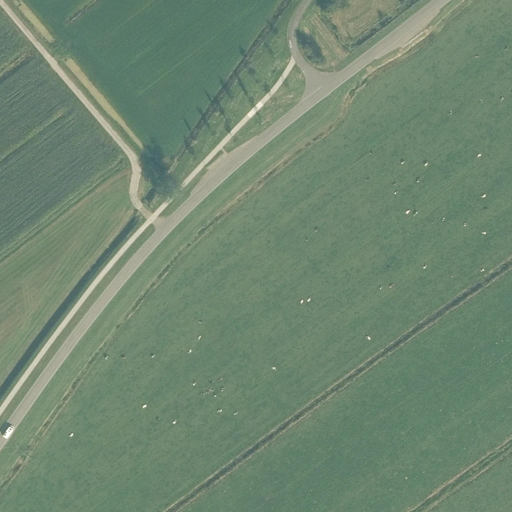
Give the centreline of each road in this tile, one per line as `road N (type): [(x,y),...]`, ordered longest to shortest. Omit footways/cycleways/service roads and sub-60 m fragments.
road 1 (secondary): [(0,441),(157,237),(324,90)]
road 2 (secondary): [(324,90),(442,0)]
